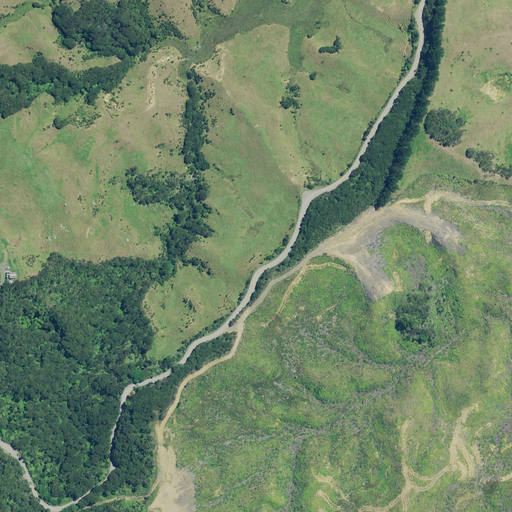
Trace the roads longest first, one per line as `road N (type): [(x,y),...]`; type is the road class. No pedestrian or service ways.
road 1 (unclassified): [(0,444),(16,454),(40,495),(59,505),(105,474),(117,400),(131,381),(175,367),(190,345),(217,329),(349,165),(416,54),(423,0)]
road 2 (track): [(164,511),(157,430),(181,384),(230,354),(276,290),(322,245),(383,207),(397,186)]
